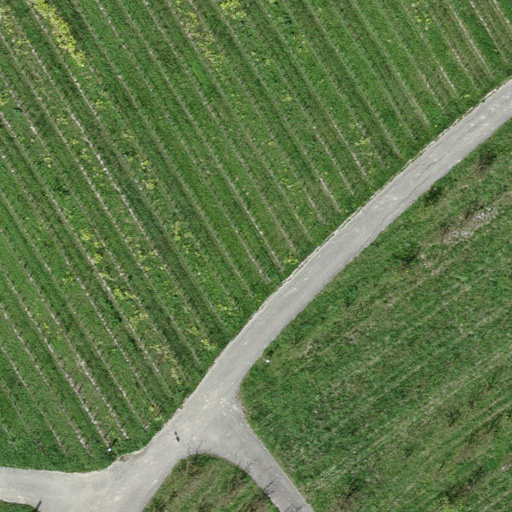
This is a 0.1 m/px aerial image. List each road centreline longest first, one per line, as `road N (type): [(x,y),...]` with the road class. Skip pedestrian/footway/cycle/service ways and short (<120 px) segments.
road 1 (track): [(121,511),(204,400),(359,220),(511,100)]
road 2 (track): [(204,400),(293,511)]
